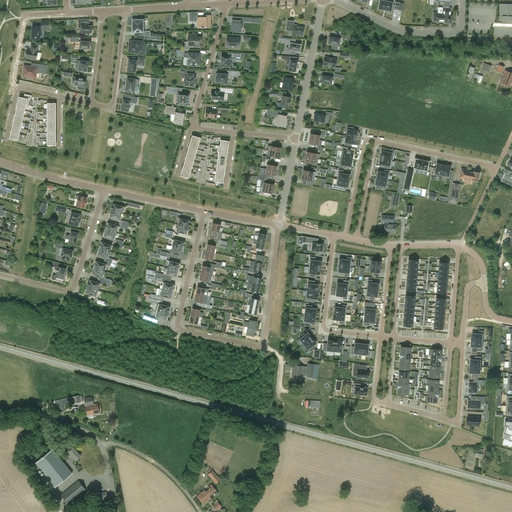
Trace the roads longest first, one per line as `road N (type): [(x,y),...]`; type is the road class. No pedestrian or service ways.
road 1 (residential): [(203,211),(178,327),(258,346),(265,341),(278,224)]
road 2 (unclassified): [(117,511),(108,460),(90,434),(53,418),(0,417)]
road 3 (residential): [(0,274),(72,288),(103,190)]
road 4 (residential): [(463,0),(461,35),(401,32),(329,0)]
road 5 (residential): [(332,235),(324,328),(380,336)]
road 6 (residential): [(295,139),(322,0)]
road 7 (residential): [(223,3),(190,127)]
road 8 (residential): [(376,140),(496,167)]
